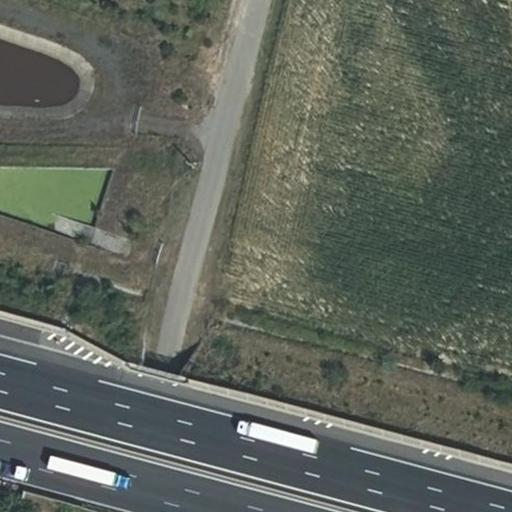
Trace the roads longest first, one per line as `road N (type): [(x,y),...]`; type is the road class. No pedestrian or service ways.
road 1 (residential): [(263,0),(120,511)]
road 2 (motorway): [(486,511),(0,382)]
road 3 (motorway): [(0,447),(241,511)]
